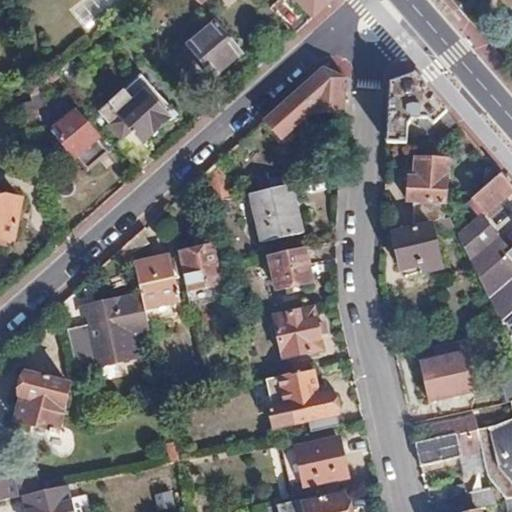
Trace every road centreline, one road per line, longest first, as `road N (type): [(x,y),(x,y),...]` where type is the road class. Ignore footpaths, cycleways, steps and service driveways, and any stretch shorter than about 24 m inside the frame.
road 1 (residential): [(407,511),(362,277),(371,65)]
road 2 (residential): [(0,329),(332,31)]
road 3 (secondary): [(425,19),(511,118)]
